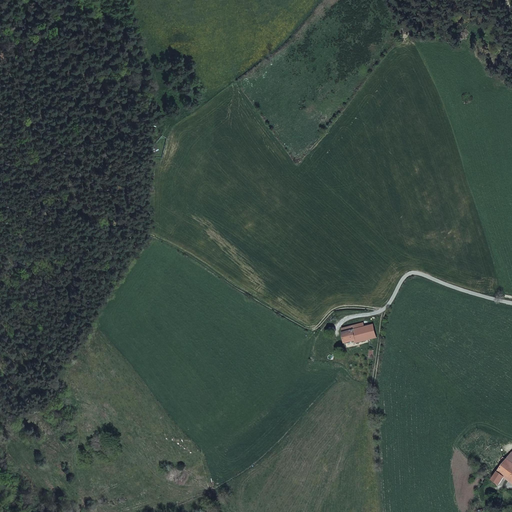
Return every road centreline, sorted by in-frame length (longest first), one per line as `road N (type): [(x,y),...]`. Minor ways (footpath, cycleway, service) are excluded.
road 1 (track): [(0,55),(48,182),(308,325),(381,307)]
road 2 (unclassified): [(381,307),(408,272),(511,302)]
